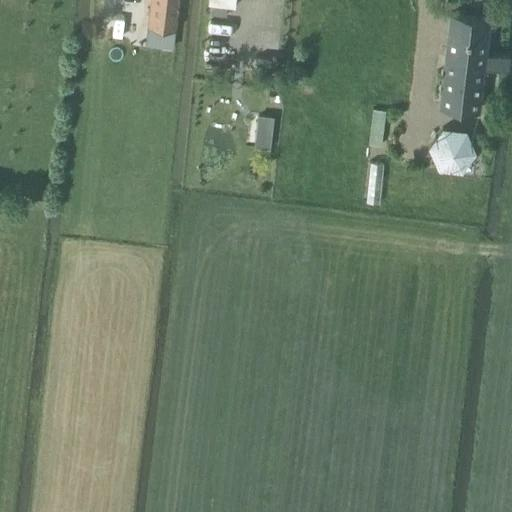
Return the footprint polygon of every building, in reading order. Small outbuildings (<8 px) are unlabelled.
[(173,50),(179,0),(149,0),(144,46),(173,50)] [(234,8),(235,0),(208,0),(208,5),(234,8)] [(485,53),(489,19),(449,14),(438,105),(478,110),(483,68),(507,71),(509,56),(485,53)] [(383,143),(385,107),(372,107),(371,142),(383,143)] [(268,148),(271,115),(256,113),(252,146),(268,148)] [(476,152),(465,129),(442,127),(428,147),(437,168),(461,171),(476,152)]
